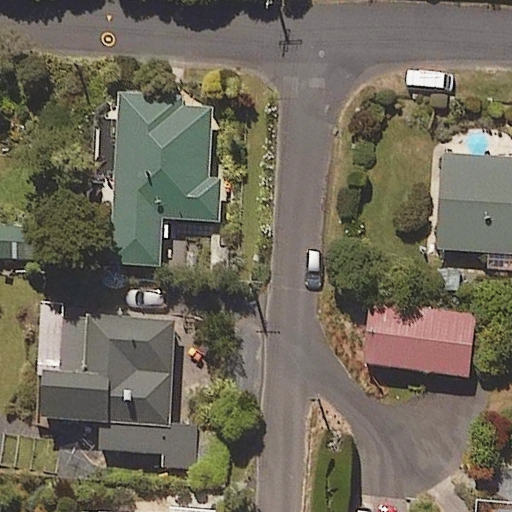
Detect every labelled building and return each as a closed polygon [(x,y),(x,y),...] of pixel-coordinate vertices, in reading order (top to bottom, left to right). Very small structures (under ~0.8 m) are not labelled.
[(211,174),(214,100),(149,97),(150,84),(122,83),(121,113),(105,113),(101,203),(117,203),(115,258),(173,260),(174,215),(219,217),(221,175),(211,174)] [(511,154),(444,150),(438,245),(511,250),(511,154)] [(32,220),(0,219),(0,257),(30,259),(32,220)] [(477,311),(373,298),(365,359),(470,373),(477,311)] [(179,313),(90,310),(89,362),(42,361),(40,418),(101,420),(100,449),(163,451),(163,467),(196,468),(198,422),(176,421),(179,313)] [(371,511),(374,493),(356,491),(353,511),(371,511)]
